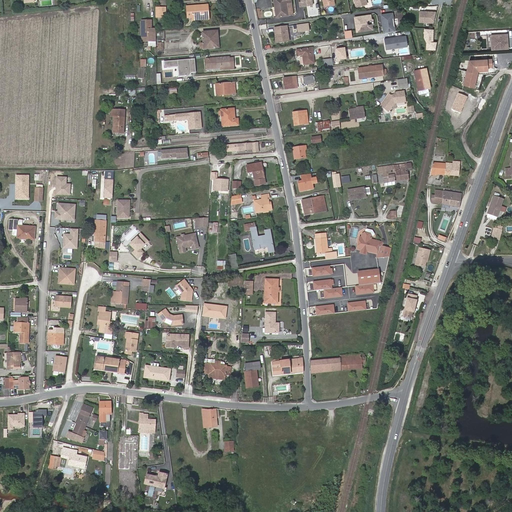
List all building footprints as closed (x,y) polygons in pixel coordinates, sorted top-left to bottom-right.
[(275,0),(278,16),(289,15),(287,3),(292,2),(291,0),(275,0)] [(187,18),(192,17),(208,16),(208,5),(187,6),(187,18)] [(420,10),(419,22),(435,23),(435,11),(420,10)] [(380,14),(384,32),(396,30),(393,11),(380,14)] [(355,17),(357,31),(372,29),(372,24),(369,25),(368,24),(368,21),(368,20),(371,20),(370,15),(364,16),(363,17),(361,17),(361,16),(355,17)] [(151,40),(156,40),(156,29),(152,29),(151,20),(142,21),(142,41),(151,41),(151,40)] [(287,26),(274,28),(276,42),(289,41),(287,26)] [(218,30),(202,32),(203,43),(200,43),(201,49),(217,48),(216,36),(218,36),(218,30)] [(508,48),(507,33),(491,35),(492,49),(508,48)] [(384,38),(386,49),(408,46),(406,35),(384,38)] [(303,55),(305,65),(314,63),(312,48),(297,50),(298,55),(303,55)] [(205,58),(206,69),(220,67),(230,66),(230,58),(229,56),(205,58)] [(476,87),(479,70),(489,71),(490,67),(492,67),(493,61),(469,56),(464,84),(476,87)] [(230,66),(220,67),(221,70),(235,69),(234,58),(230,58),(230,66)] [(170,73),(170,60),(163,60),(164,68),(162,68),(162,73),(170,73)] [(382,65),(359,68),(360,78),(364,78),(364,76),(378,74),(379,76),(383,75),(383,74),(386,73),(386,70),(383,70),(382,65)] [(418,80),(419,87),(430,84),(426,68),(415,71),(417,80),(418,80)] [(313,75),(304,77),(305,85),(314,83),(314,82),(315,82),(315,80),(314,80),(313,75)] [(283,78),(285,89),(298,88),(297,83),(294,84),(293,77),(283,78)] [(407,78),(397,79),(398,89),(408,88),(407,78)] [(234,83),(216,84),(217,94),(232,93),(231,90),(235,89),(234,83)] [(128,87),(127,95),(135,96),(136,88),(128,87)] [(394,95),(391,95),(390,94),(381,106),(388,111),(395,103),(406,101),(405,91),(396,92),(394,95)] [(221,115),(222,126),(238,125),(237,118),(235,119),(234,108),(221,109),(221,112),(219,112),(219,115),(221,115)] [(363,108),(348,110),(350,119),(365,117),(363,108)] [(124,133),(124,110),(111,110),(111,116),(114,116),(114,133),(124,133)] [(292,113),(295,126),(309,124),(307,111),(292,113)] [(195,129),(195,127),(201,126),(200,113),(184,114),(184,119),(188,119),(189,129),(195,129)] [(258,152),(257,143),(237,144),(237,150),(253,149),(253,152),(258,152)] [(306,146),(293,148),(295,159),(305,157),(304,150),(306,150),(306,146)] [(187,148),(162,150),(162,158),(177,156),(177,158),(187,157),(187,148)] [(453,161),(453,164),(446,163),(446,164),(445,174),(459,175),(460,162),(453,161)] [(265,184),(261,163),(247,166),(249,173),(253,173),(255,186),(265,184)] [(395,181),(408,179),(407,168),(411,168),(410,163),(393,166),(395,181)] [(433,163),(431,174),(435,174),(445,175),(445,174),(446,164),(433,163)] [(383,173),(385,182),(395,181),(393,166),(378,168),(379,174),(383,173)] [(341,187),(340,174),(336,175),(336,172),(332,173),(334,188),(341,187)] [(298,182),(300,191),(314,188),(312,179),(298,182)] [(227,191),(228,180),(214,180),(213,190),(227,191)] [(240,188),(240,181),(232,180),(232,188),(240,188)] [(42,201),(43,189),(35,188),(35,201),(42,201)] [(348,191),(349,200),(366,198),(364,188),(348,191)] [(461,194),(436,190),(435,196),(432,195),(431,202),(459,206),(461,194)] [(241,203),(239,195),(231,196),(230,204),(241,203)] [(261,196),(262,200),(254,201),(256,213),(263,211),(263,213),(268,212),(268,211),(272,210),(271,202),(268,203),(268,199),(269,199),(268,195),(261,196)] [(498,217),(504,198),(493,195),(487,214),(498,217)] [(324,196),(319,197),(321,209),(312,211),(312,214),(327,210),(324,196)] [(305,215),(312,214),(312,211),(321,209),(319,197),(302,201),(305,215)] [(129,218),(129,201),(118,201),(117,218),(129,218)] [(198,218),(198,226),(208,226),(208,223),(208,217),(198,218)] [(23,226),(23,220),(10,220),(10,230),(14,230),(15,229),(17,229),(17,238),(34,240),(35,227),(23,226)] [(105,242),(106,221),(95,221),(95,236),(96,236),(95,241),(105,242)] [(208,232),(211,232),(217,233),(217,223),(208,223),(208,226),(208,232)] [(250,230),(254,250),(260,249),(260,248),(259,245),(267,244),(267,247),(268,253),(274,252),(269,229),(264,230),(265,235),(257,237),(254,223),(244,225),(245,231),(250,230)] [(121,236),(127,243),(139,234),(133,226),(121,236)] [(352,226),(350,237),(356,238),(358,228),(352,226)] [(365,249),(365,251),(375,253),(377,245),(379,246),(376,258),(388,256),(390,248),(382,246),(382,242),(370,239),(371,237),(373,235),(373,233),(371,230),(366,229),(364,230),(364,232),(361,234),(361,237),(359,237),(356,249),(361,250),(363,249),(365,249)] [(500,240),(502,230),(493,229),(491,239),(500,240)] [(211,234),(211,232),(208,232),(207,239),(209,239),(209,243),(216,243),(216,239),(214,239),(214,234),(211,234)] [(140,249),(148,242),(140,234),(129,244),(135,250),(132,253),(137,258),(143,252),(140,249)] [(197,245),(195,234),(184,236),(181,237),(177,238),(180,253),(186,252),(184,246),(186,246),(186,247),(192,246),(197,245)] [(328,254),(327,238),(316,239),(317,255),(328,254)] [(424,267),(425,262),(426,259),(427,260),(429,251),(419,248),(415,265),(424,267)] [(109,251),(109,261),(117,262),(118,252),(109,251)] [(238,268),(236,254),(228,255),(231,269),(238,268)] [(332,266),(312,267),(312,276),(332,275),(332,266)] [(60,267),(59,282),(74,284),(76,268),(60,267)] [(379,285),(377,273),(357,275),(358,287),(379,285)] [(278,288),(278,280),(266,279),(265,303),(277,303),(278,292),(279,292),(279,288),(278,288)] [(333,279),(313,281),(314,290),(323,289),(324,298),(343,296),(342,287),(334,288),(333,279)] [(176,286),(182,293),(181,300),(191,301),(192,291),(184,280),(183,280),(176,286)] [(252,294),(253,282),(245,281),(244,294),(252,294)] [(113,291),(112,303),(127,305),(127,304),(127,299),(129,283),(117,282),(116,291),(113,291)] [(411,318),(412,311),(414,305),(415,305),(416,300),(416,296),(408,294),(403,316),(411,318)] [(72,296),(56,295),(55,306),(71,307),(72,296)] [(15,298),(15,312),(27,312),(27,298),(15,298)] [(348,311),(366,310),(366,301),(347,302),(348,311)] [(316,316),(335,313),(334,304),(315,306),(316,316)] [(100,325),(100,329),(106,330),(105,333),(105,334),(111,335),(113,326),(114,327),(114,323),(109,322),(110,317),(107,317),(108,312),(105,312),(106,307),(98,306),(98,311),(100,312),(98,322),(101,322),(100,325)] [(165,309),(158,315),(163,322),(171,325),(183,324),(181,315),(176,316),(176,317),(173,317),(173,316),(168,314),(165,309)] [(70,319),(70,311),(60,311),(60,316),(68,316),(68,319),(70,319)] [(275,324),(275,313),(266,313),(265,333),(278,333),(279,324),(275,324)] [(20,333),(20,343),(28,343),(28,333),(26,333),(27,323),(14,323),(14,333),(20,333)] [(54,331),(48,330),(47,344),(63,345),(63,331),(54,331)] [(127,338),(126,350),(132,351),(136,352),(138,335),(126,333),(126,338),(127,338)] [(166,347),(174,347),(174,345),(175,345),(183,346),(183,348),(188,348),(188,335),(168,335),(166,337),(166,347)] [(19,369),(19,362),(19,352),(8,352),(7,352),(8,369),(19,369)] [(362,368),(362,365),(360,354),(343,355),(344,358),(340,358),(310,361),(312,373),(362,368)] [(66,372),(67,356),(55,356),(54,371),(66,372)] [(124,373),(126,361),(95,357),(93,369),(124,373)] [(303,372),(302,358),(271,362),(273,375),(303,372)] [(260,369),(259,362),(245,364),(246,371),(260,369)] [(151,367),(146,366),(144,377),(169,380),(170,369),(158,368),(158,364),(151,363),(151,367)] [(214,364),(210,364),(209,367),(208,367),(208,368),(203,368),(203,374),(209,375),(208,378),(225,379),(225,375),(230,375),(231,367),(226,367),(226,366),(214,365),(214,364)] [(19,378),(19,381),(15,381),(15,385),(19,385),(19,389),(29,389),(29,385),(30,384),(30,381),(28,381),(28,378),(19,378)] [(320,401),(318,388),(310,389),(311,402),(320,401)] [(105,410),(110,410),(111,410),(111,403),(98,403),(98,415),(105,415),(105,413),(105,410)] [(83,404),(79,414),(81,415),(77,423),(73,434),(84,439),(86,432),(83,431),(89,417),(88,417),(92,407),(83,404)] [(371,404),(369,415),(382,418),(384,409),(381,408),(381,407),(371,404)] [(217,427),(216,418),(215,409),(202,409),(204,428),(217,427)] [(37,412),(28,412),(29,422),(33,422),(33,424),(42,424),(42,415),(46,415),(46,410),(37,410),(37,412)] [(139,429),(156,430),(156,419),(148,419),(148,414),(143,414),(144,413),(140,412),(139,429)] [(18,414),(8,414),(8,429),(14,429),(14,426),(25,426),(25,413),(18,413),(18,414)] [(234,452),(234,441),(226,442),(226,451),(232,450),(232,452),(234,452)] [(68,463),(77,464),(77,467),(85,468),(87,457),(77,455),(78,450),(63,448),(62,452),(70,454),(69,458),(68,463)] [(158,478),(147,475),(144,485),(164,490),(167,476),(159,474),(158,478)]
